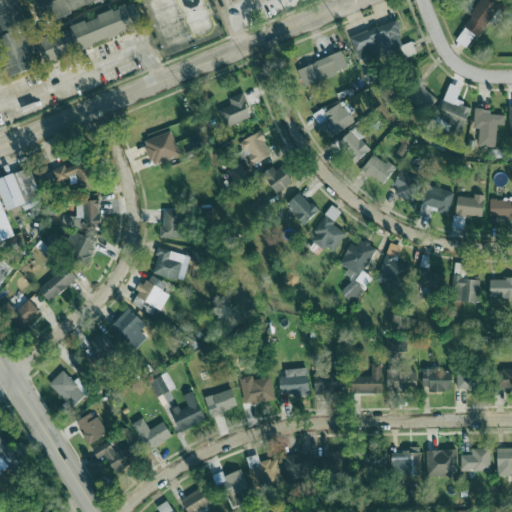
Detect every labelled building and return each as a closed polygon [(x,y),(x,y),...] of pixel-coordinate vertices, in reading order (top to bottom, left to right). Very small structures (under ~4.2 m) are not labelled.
[(0,0),(0,35),(2,35),(15,75),(40,67),(27,24),(28,24),(20,0),(0,0)] [(481,0),(454,39),(469,50),(503,0),(481,0)] [(36,35),(43,59),(145,29),(138,5),(36,35)] [(405,50),(394,20),(349,37),(358,62),(367,58),(369,64),(405,50)] [(298,67),(304,85),(348,71),(342,53),(298,67)] [(462,130),(470,106),(456,101),(461,87),(450,83),(436,121),(462,130)] [(218,110),(224,127),(251,117),(242,92),(228,98),(231,105),(218,110)] [(354,122),(340,102),(324,113),(321,108),(312,114),(329,139),(354,122)] [(477,146),(495,147),(496,125),(504,126),(504,115),(489,114),(489,109),(473,108),(473,127),(478,127),(477,146)] [(335,144),(352,164),(371,148),(354,128),(335,144)] [(272,154),(259,131),(238,143),(244,154),(242,156),(248,168),(272,154)] [(144,139),(151,164),(179,156),(172,132),(144,139)] [(361,168),(382,185),(394,169),(373,153),(361,168)] [(80,190),(95,185),(86,161),(66,168),(65,165),(51,170),(56,183),(76,176),(80,190)] [(234,182),(246,175),(240,164),(228,171),(234,182)] [(280,164),(263,175),(276,194),(293,182),(280,164)] [(0,178),(0,192),(7,211),(21,205),(22,209),(52,197),(44,175),(31,180),(27,168),(0,178)] [(394,195),(410,202),(420,180),(399,171),(393,185),(397,187),(394,195)] [(453,191),(426,186),(420,218),(427,220),(429,210),(448,214),(453,191)] [(285,204),(304,224),(318,211),(299,191),(285,204)] [(272,207),(260,194),(248,205),(260,218),(272,207)] [(483,216),(484,195),(473,195),(473,197),(456,197),(455,215),(483,216)] [(0,241),(14,236),(0,198),(0,241)] [(511,217),(511,200),(489,199),(488,216),(511,217)] [(62,228),(100,226),(99,200),(75,201),(76,216),(62,216),(62,228)] [(161,238),(183,238),(184,210),(162,210),(161,238)] [(310,240),(334,253),(346,230),(323,217),(310,240)] [(62,254),(87,264),(96,241),(71,231),(62,254)] [(338,263),(349,269),(347,272),(357,279),(376,248),(360,239),(356,246),(351,243),(338,263)] [(190,256),(158,248),(152,274),(184,281),(190,256)] [(402,289),(411,265),(386,255),(377,280),(402,289)] [(416,286),(442,290),(445,273),(428,270),(430,256),(421,255),(416,286)] [(0,282),(13,277),(4,257),(0,258),(0,282)] [(461,301),(477,302),(478,279),(467,279),(467,263),(454,263),(453,290),(461,290),(461,301)] [(38,290),(50,302),(77,277),(65,265),(38,290)] [(160,311),(169,295),(162,291),(166,284),(148,274),(131,304),(145,312),(149,305),(160,311)] [(511,278),(489,279),(489,298),(511,297),(511,278)] [(340,292),(350,303),(364,291),(354,279),(340,292)] [(146,326),(129,308),(110,326),(133,351),(147,339),(140,331),(146,326)] [(87,345),(104,361),(117,347),(100,332),(87,345)] [(381,363),(371,364),(371,376),(351,376),(352,394),(382,393),(381,363)] [(325,367),(315,366),(314,393),(345,394),(346,374),(325,374),(325,367)] [(308,395),(308,368),(285,369),(285,377),(279,377),(279,396),(308,395)] [(421,370),(422,390),(453,390),(452,369),(421,370)] [(62,371),(48,384),(72,408),(85,395),(62,371)] [(417,394),(417,371),(387,371),(387,387),(382,387),(382,394),(417,394)] [(456,389),(476,389),(476,371),(457,371),(456,389)] [(149,381),(157,397),(175,388),(166,372),(149,381)] [(274,401),(271,377),(252,379),(252,376),(240,377),(243,404),(274,401)] [(238,406),(231,388),(204,398),(210,416),(238,406)] [(179,432),(205,422),(194,391),(182,395),(186,405),(171,411),(179,432)] [(106,434),(94,412),(76,422),(88,444),(106,434)] [(164,422),(148,429),(143,418),(132,424),(145,451),(172,438),(164,422)] [(21,456),(0,437),(0,458),(10,468),(21,456)] [(126,445),(115,452),(108,441),(97,449),(113,475),(135,460),(126,445)] [(490,471),(490,448),(471,448),(471,455),(460,455),(461,471),(490,471)] [(511,448),(497,448),(497,475),(511,475),(511,448)] [(425,450),(426,477),(457,476),(456,449),(425,450)] [(384,469),(385,453),(363,452),(362,468),(384,469)] [(390,452),(390,471),(420,472),(420,453),(390,452)] [(286,483),(314,483),(313,454),(285,455),(286,483)] [(282,483),(276,457),(248,464),(254,490),(282,483)] [(223,475),(222,472),(212,475),(215,487),(223,486),(226,496),(247,490),(242,471),(223,475)] [(180,500),(187,511),(198,511),(212,504),(201,486),(180,500)]
